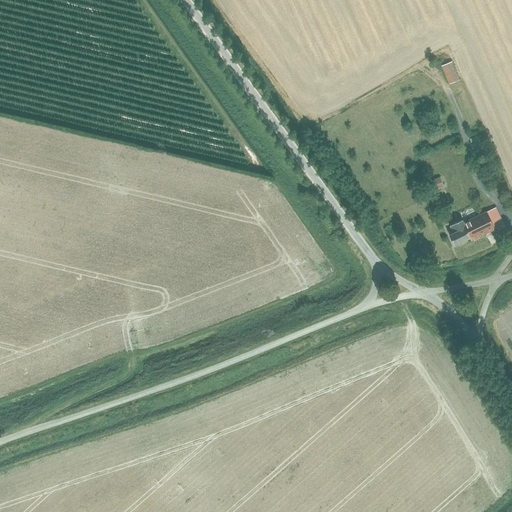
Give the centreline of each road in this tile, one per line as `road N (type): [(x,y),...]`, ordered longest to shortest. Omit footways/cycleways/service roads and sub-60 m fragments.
road 1 (unclassified): [(0,440),(367,304)]
road 2 (unclassified): [(374,259),(185,0)]
